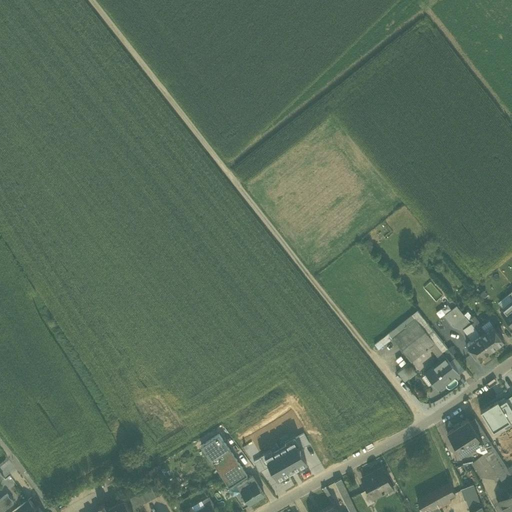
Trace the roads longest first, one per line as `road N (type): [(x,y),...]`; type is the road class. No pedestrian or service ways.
road 1 (track): [(92,0),(428,421)]
road 2 (residential): [(266,511),(428,421),(511,359)]
